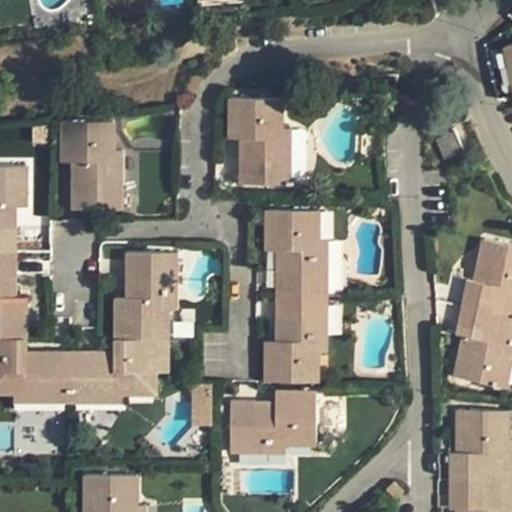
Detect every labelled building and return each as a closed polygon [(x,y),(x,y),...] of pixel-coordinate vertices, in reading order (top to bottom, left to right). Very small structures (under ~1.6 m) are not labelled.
[(511,50),(488,63),(511,111),(511,110),(511,50)] [(281,104),(229,103),(228,143),(238,142),(244,143),(244,163),(239,163),(238,190),(267,189),(290,189),(290,133),(280,133),(281,104)] [(118,126),(65,126),(65,165),(72,166),(80,165),(80,187),(73,187),(72,212),(104,212),(104,186),(117,186),(117,156),(118,126)] [(456,134),(438,143),(446,162),(465,153),(456,134)] [(127,156),(117,156),(117,186),(104,186),(104,212),(127,213),(127,156)] [(80,187),(80,165),(72,166),(73,187),(80,187)] [(0,258),(19,259),(19,234),(12,234),(12,214),(19,214),(27,214),(27,171),(0,171),(0,258)] [(321,238),(331,238),(332,211),(321,211),(321,238)] [(274,276),(274,301),(329,301),(330,246),(319,246),(319,216),(267,214),(266,255),(274,255),(281,255),(281,277),(274,276)] [(511,242),(482,236),(472,277),(487,281),(484,292),(461,286),(460,299),(510,311),(511,302),(511,242)] [(19,259),(0,258),(0,345),(26,346),(27,306),(18,306),(11,306),(11,286),(19,286),(19,259)] [(155,264),(125,264),(124,288),(132,288),(132,309),(125,309),(116,309),(116,348),(166,349),(167,320),(168,303),(155,302),(155,264)] [(178,264),(155,264),(155,302),(168,303),(167,320),(177,320),(178,264)] [(464,275),(461,286),(484,292),(487,281),(472,277),(464,275)] [(510,311),(460,299),(454,318),(477,324),(474,334),(460,331),(450,371),(499,383),(507,354),(511,335),(504,333),(510,311)] [(329,301),(274,301),(274,325),(281,325),(280,347),(274,347),(265,347),(265,386),(317,387),(318,358),(318,340),(329,340),(329,301)] [(477,324),(454,318),(451,329),(460,331),(474,334),(477,324)] [(318,358),(329,358),(329,340),(318,340),(318,358)] [(26,346),(0,345),(0,399),(17,399),(17,409),(70,410),(70,355),(46,355),(46,362),(26,362),(26,355),(26,346)] [(95,355),(70,355),(70,410),(106,410),(106,401),(126,401),(155,402),(154,381),(166,381),(166,349),(116,348),(115,356),(116,363),(95,362),(95,355)] [(217,384),(200,384),(200,419),(217,419),(217,384)] [(316,400),(275,399),(275,408),(275,414),(255,415),(255,408),(229,408),(230,438),(255,438),(255,452),(284,452),(315,452),(316,400)] [(126,401),(106,401),(106,410),(126,411),(126,401)] [(508,407),(456,408),(457,451),(471,451),(471,462),(448,462),(448,475),(500,475),(500,457),(507,457),(508,437),(508,407)] [(511,437),(508,437),(507,457),(500,457),(500,475),(511,474),(511,437)] [(255,438),(230,438),(230,461),(285,461),(284,452),(255,452),(255,438)] [(448,451),(448,462),(471,462),(471,451),(457,451),(448,451)] [(133,475),(83,474),(82,511),(132,511),(132,505),(133,475)] [(511,511),(511,474),(500,475),(500,499),(508,499),(507,511),(511,511)] [(500,475),(448,475),(448,495),(471,496),(472,506),(457,506),(457,511),(507,511),(508,499),(500,499),(500,475)] [(471,496),(448,495),(448,506),(457,506),(472,506),(471,496)]
